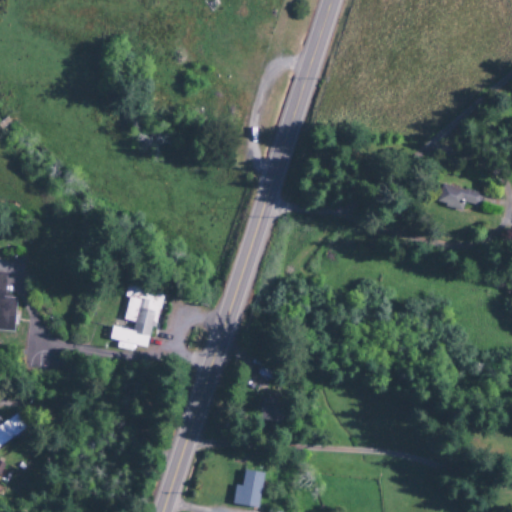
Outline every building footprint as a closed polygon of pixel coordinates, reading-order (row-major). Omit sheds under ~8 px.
[(479,196),(440,184),(434,204),(459,212),(461,204),(475,208),(479,196)] [(3,273),(0,273),(0,332),(12,333),(14,297),(3,297),(3,273)] [(147,350),(159,294),(124,287),(122,298),(125,299),(120,321),(131,324),(130,332),(109,327),(106,341),(147,350)] [(256,420),(279,425),(282,404),(259,400),(256,420)] [(0,446),(24,429),(13,415),(0,424),(0,446)] [(255,510),(261,475),(241,471),(238,487),(233,486),(229,505),(255,510)]
